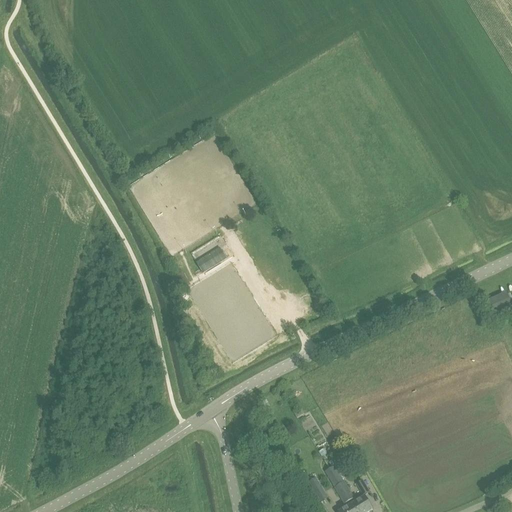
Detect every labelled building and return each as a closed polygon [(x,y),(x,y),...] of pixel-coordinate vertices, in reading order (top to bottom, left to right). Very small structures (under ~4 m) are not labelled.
[(203,274),(227,260),(220,249),(197,263),(203,274)] [(183,275),(174,259),(168,262),(178,278),(183,275)] [(507,292),(483,302),(492,323),(511,314),(511,301),(511,302),(507,292)] [(300,408),(293,412),(297,419),(304,415),(300,408)] [(334,452),(338,449),(337,447),(341,445),(339,441),(330,446),(334,452)] [(316,479),(309,482),(315,493),(322,489),(316,479)] [(363,481),(357,484),(364,497),(370,493),(363,481)] [(344,483),(340,485),(356,511),(369,511),(372,510),(364,497),(356,502),(344,483)] [(356,511),(340,485),(335,488),(346,507),(338,511),(356,511)]
